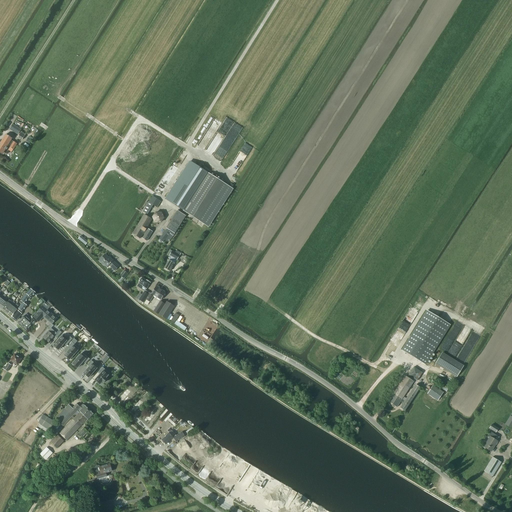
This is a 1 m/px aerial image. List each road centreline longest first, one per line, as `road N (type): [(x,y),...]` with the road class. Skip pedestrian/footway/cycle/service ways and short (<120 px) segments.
road 1 (tertiary): [(497,511),(323,381),(73,228),(0,174)]
road 2 (track): [(219,318),(259,253),(270,216),(407,0)]
road 3 (track): [(142,0),(74,106),(173,172)]
road 4 (track): [(173,172),(277,0)]
road 5 (track): [(0,116),(73,0)]
road 6 (secondary): [(235,511),(127,431)]
